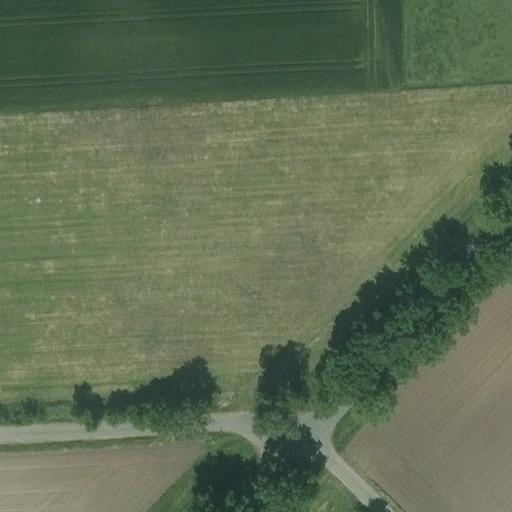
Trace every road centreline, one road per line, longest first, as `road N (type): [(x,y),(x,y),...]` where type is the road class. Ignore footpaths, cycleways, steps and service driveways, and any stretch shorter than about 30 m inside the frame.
road 1 (unclassified): [(0,432),(236,416),(307,439)]
road 2 (unclassified): [(307,439),(511,218)]
